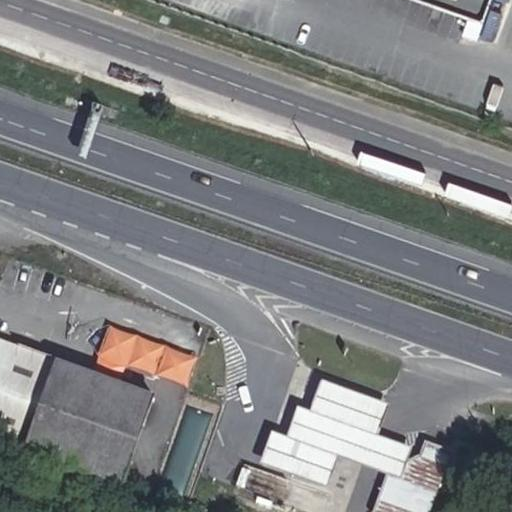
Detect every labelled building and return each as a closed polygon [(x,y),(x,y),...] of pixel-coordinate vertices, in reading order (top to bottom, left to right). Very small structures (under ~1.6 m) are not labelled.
[(511,0),(428,0),(511,29),(511,0)] [(187,389),(197,357),(108,326),(97,357),(187,389)] [(0,442),(121,486),(154,396),(0,340),(0,442)] [(388,406),(332,386),(323,383),(311,412),(301,408),(288,439),(275,433),(262,464),(299,477),(328,487),(340,457),(389,475),(396,457),(407,460),(412,449),(377,436),(387,408),(388,406)] [(427,443),(423,455),(407,460),(396,457),(389,475),(375,511),(428,511),(450,452),(427,443)]
